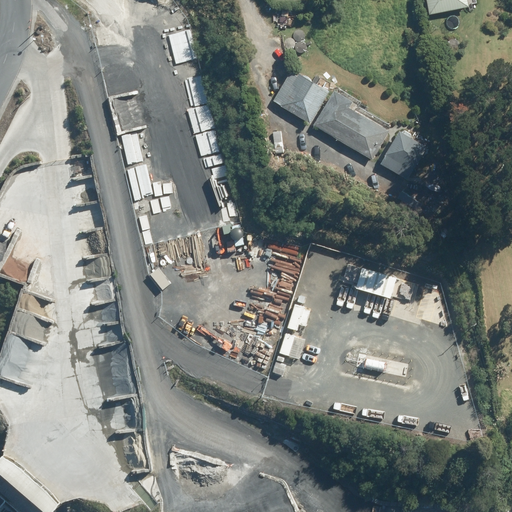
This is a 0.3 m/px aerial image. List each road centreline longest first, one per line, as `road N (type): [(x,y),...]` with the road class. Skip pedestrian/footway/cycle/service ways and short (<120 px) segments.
road 1 (unknown): [(50,0),(82,59),(142,342)]
road 2 (unknown): [(142,342),(169,416),(261,447),(349,511)]
road 3 (unknown): [(6,46),(38,68),(62,282)]
road 4 (unknown): [(142,342),(316,394)]
